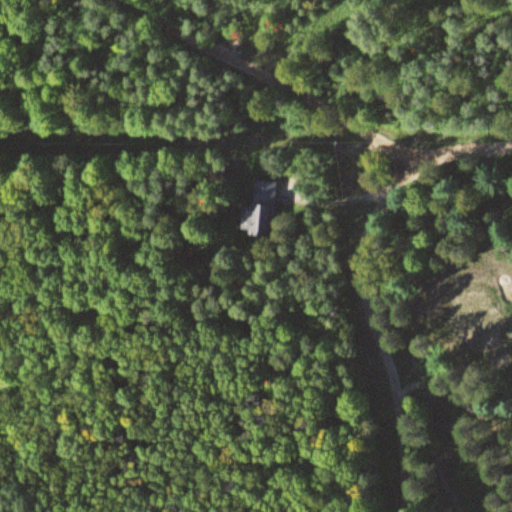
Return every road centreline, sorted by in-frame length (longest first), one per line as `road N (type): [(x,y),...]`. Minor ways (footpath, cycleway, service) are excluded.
road 1 (residential): [(410,511),(404,400),(365,283),(370,243),(415,166),(451,150),(511,146)]
road 2 (track): [(415,166),(124,0)]
road 3 (residential): [(391,356),(511,443)]
